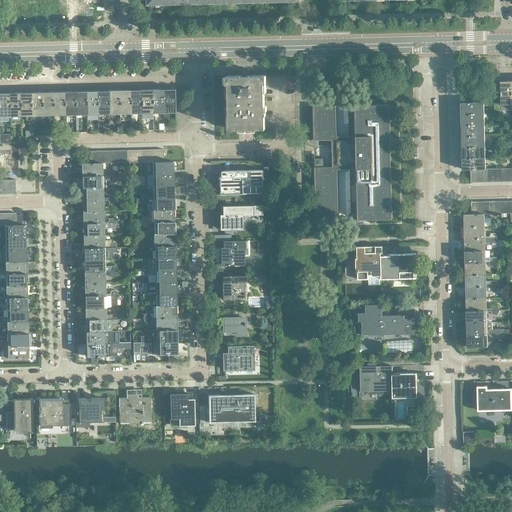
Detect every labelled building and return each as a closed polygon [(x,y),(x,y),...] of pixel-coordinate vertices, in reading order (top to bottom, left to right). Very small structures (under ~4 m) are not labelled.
[(265,128),(264,79),(264,75),(250,75),(250,76),(242,77),(242,75),(228,76),(229,129),(265,128)] [(511,87),(511,82),(507,82),(507,81),(500,81),(501,104),(511,103),(511,87)] [(152,91),(147,91),(147,89),(141,90),(141,91),(141,111),(142,111),(147,111),(147,113),(152,113),(152,91)] [(163,111),(163,91),(158,91),(158,89),(152,89),(152,91),(152,113),(164,113),(164,111),(163,111)] [(175,112),(174,90),(169,91),(169,89),(163,89),(163,91),(163,111),(164,111),(169,111),(169,112),(175,112)] [(119,114),(119,92),(114,92),(114,90),(108,90),(108,92),(108,114),(119,114)] [(130,112),(130,92),(125,92),(125,90),(119,90),(119,92),(119,114),(131,113),(131,112),(130,112)] [(141,111),(141,91),(136,91),(136,90),(130,90),(130,92),(130,112),(131,112),(136,112),(136,113),(142,113),(142,111),(141,111)] [(75,115),(75,93),(70,93),(70,91),(64,92),(64,93),(64,113),(65,113),(70,113),(70,115),(75,115)] [(86,93),(81,93),(81,91),(75,91),(75,93),(75,115),(86,114),(86,93)] [(97,92),(92,92),(92,91),(86,91),(86,93),(86,114),(98,114),(98,112),(97,112),(97,92)] [(108,92),(103,92),(103,91),(97,91),(97,92),(97,112),(98,112),(103,112),(103,114),(108,114),(108,92)] [(31,94),(26,94),(26,92),(20,93),(20,94),(21,116),(31,116),(31,94)] [(42,114),(42,94),(37,94),(37,92),(31,92),(31,94),(31,116),(43,115),(43,114),(42,114)] [(53,93),(48,94),(48,92),(42,92),(42,94),(42,114),(43,114),(48,114),(48,115),(54,115),(54,114),(53,114),(53,93)] [(64,113),(64,93),(59,93),(59,92),(53,92),(53,93),(53,114),(54,114),(59,113),(59,115),(65,115),(65,113),(64,113)] [(9,95),(4,95),(4,93),(0,93),(0,114),(4,115),(4,116),(10,116),(10,115),(9,115),(9,95)] [(20,94),(15,94),(15,93),(9,93),(9,95),(9,115),(10,115),(15,114),(15,116),(21,116),(20,94)] [(483,113),(482,108),(484,108),(484,102),(462,103),(462,108),(461,108),(461,114),(463,114),(483,114),(483,113)] [(392,219),(390,148),(389,104),(355,105),(356,136),(337,137),(336,106),(314,106),(314,140),(333,140),(333,167),(315,167),(316,221),(339,220),(337,169),(357,168),(358,220),(392,219)] [(484,125),(484,113),(483,113),(483,114),(463,114),(463,119),(461,119),(461,125),(463,125),(484,125)] [(483,135),(483,130),(485,130),(484,125),(463,125),(463,130),(461,130),(462,136),(463,136),(483,136),(483,135)] [(483,147),(483,146),(483,141),(485,141),(485,135),(483,135),(483,136),(463,136),(463,141),(462,141),(462,147),(463,147),(483,147)] [(484,158),(484,157),(483,152),(485,152),(485,146),(483,146),(483,147),(463,147),(463,152),(462,152),(462,158),(464,158),(484,158)] [(484,169),(484,163),(485,163),(485,157),(484,157),(484,158),(464,158),(464,163),(462,163),(462,170),(471,169),(477,169),(483,169),(484,169)] [(324,166),(323,158),(315,158),(315,166),(324,166)] [(173,174),(172,161),(164,161),(164,162),(158,162),(152,162),(152,173),(148,173),(146,169),(142,170),(140,173),(140,174),(173,174)] [(97,163),(91,163),(82,164),(82,176),(115,175),(115,174),(113,170),(109,170),(107,174),(102,174),(102,163),(97,163)] [(262,186),(261,170),(227,171),(227,177),(219,177),(220,185),(221,185),(221,194),(242,194),(242,186),(262,186)] [(173,186),(173,174),(140,174),(140,175),(142,179),(146,179),(148,175),(152,175),(153,186),(173,186)] [(103,187),(102,176),(107,176),(109,180),(113,180),(115,176),(115,175),(82,176),(82,188),(103,187)] [(173,198),(173,186),(153,186),(153,197),(148,197),(147,193),(142,194),(141,197),(141,198),(173,198)] [(103,198),(103,187),(82,188),(83,200),(115,199),(115,198),(114,194),(109,194),(108,198),(103,198)] [(174,210),(173,198),(141,198),(141,199),(142,203),(147,203),(148,199),(153,199),(153,210),(174,210)] [(103,211),(103,200),(108,200),(109,204),(114,204),(115,200),(115,199),(83,200),(83,212),(103,211)] [(242,228),(241,215),(244,215),(244,206),(226,206),(226,215),(220,215),(221,229),(242,228)] [(174,222),(174,210),(153,210),(154,221),(149,221),(147,217),(143,218),(141,221),(141,222),(174,222)] [(104,222),(103,211),(83,212),(83,224),(116,223),(116,222),(114,218),(110,218),(108,222),(104,222)] [(485,226),(484,215),(489,215),(491,219),(495,219),(497,215),(497,214),(495,214),(489,214),(483,214),(478,214),(472,214),(464,214),(464,227),(485,226)] [(174,234),(174,222),(141,222),(141,223),(143,227),(147,227),(149,223),(154,223),(154,234),(174,234)] [(104,235),(104,224),(108,224),(110,228),(114,228),(116,224),(116,223),(83,224),(84,236),(104,235)] [(25,237),(25,225),(0,225),(0,233),(0,238),(5,238),(25,237)] [(485,237),(485,226),(464,227),(465,239),(497,238),(497,237),(495,233),(491,233),(490,237),(485,237)] [(174,246),(174,234),(154,234),(154,245),(149,245),(148,241),(143,242),(142,245),(142,246),(174,246)] [(104,246),(104,235),(84,236),(84,248),(116,247),(116,246),(115,242),(110,242),(109,246),(104,246)] [(0,249),(26,249),(25,237),(5,238),(5,249),(1,249),(0,247),(0,249)] [(485,250),(485,239),(490,239),(491,243),(496,243),(497,239),(497,238),(465,239),(465,251),(485,250)] [(244,264),(243,248),(249,248),(249,240),(229,241),(229,248),(221,248),(222,264),(227,264),(227,265),(229,265),(229,264),(244,264)] [(175,258),(174,246),(142,246),(142,247),(144,251),(148,251),(149,247),(154,247),(154,258),(175,258)] [(104,259),(104,248),(109,248),(111,252),(115,252),(117,248),(116,247),(84,248),(84,260),(104,259)] [(381,276),(381,256),(381,253),(382,253),(382,247),(357,247),(357,258),(356,258),(356,271),(358,271),(358,279),(368,279),(368,274),(372,274),(372,276),(381,276)] [(26,261),(26,249),(0,249),(0,252),(1,251),(5,251),(6,262),(26,261)] [(485,261),(485,250),(465,251),(465,263),(498,262),(498,261),(496,257),(492,257),(490,261),(485,261)] [(415,267),(415,260),(413,260),(413,254),(396,254),(396,256),(381,256),(381,276),(381,279),(389,279),(389,277),(394,277),(394,275),(400,275),(400,279),(414,278),(414,267),(415,267)] [(175,270),(175,258),(154,258),(155,269),(150,269),(148,265),(144,266),(142,269),(142,270),(175,270)] [(105,270),(104,259),(84,260),(84,272),(117,271),(117,270),(115,266),(111,266),(109,270),(105,270)] [(0,273),(26,273),(26,261),(6,262),(6,273),(1,273),(0,270),(0,273)] [(486,274),(486,263),(490,263),(492,267),(496,267),(498,263),(498,262),(465,263),(466,275),(486,274)] [(175,282),(175,270),(142,270),(142,271),(144,275),(149,275),(150,271),(155,271),(155,282),(175,282)] [(105,283),(105,272),(109,272),(111,276),(116,276),(117,272),(117,271),(84,272),(85,284),(105,283)] [(26,285),(26,273),(0,273),(0,278),(6,278),(6,286),(26,285)] [(486,285),(486,274),(466,275),(466,287),(498,286),(498,285),(497,281),(492,281),(491,285),(486,285)] [(244,299),(244,282),(248,282),(248,276),(228,276),(228,282),(222,282),(222,299),(244,299)] [(176,294),(175,282),(155,282),(155,293),(151,293),(149,289),(145,290),(143,293),(143,294),(176,294)] [(105,294),(105,283),(85,284),(85,296),(118,295),(118,294),(116,290),(112,290),(110,294),(105,294)] [(0,297),(27,297),(26,285),(6,286),(7,297),(2,297),(0,293),(0,297)] [(486,298),(486,291),(497,291),(498,287),(498,286),(466,287),(466,299),(486,298)] [(176,306),(176,294),(143,294),(143,295),(145,299),(149,299),(151,295),(155,295),(156,306),(176,306)] [(106,307),(105,296),(110,296),(112,300),(116,300),(118,296),(118,295),(85,296),(85,308),(106,307)] [(27,309),(27,297),(0,297),(0,302),(0,303),(2,299),(7,299),(7,310),(27,309)] [(487,309),(486,298),(466,299),(466,311),(499,310),(499,309),(497,305),(493,305),(491,309),(487,309)] [(384,334),(384,315),(383,315),(383,304),(358,305),(358,312),(356,312),(356,308),(352,308),(352,312),(352,313),(352,320),(355,320),(355,326),(362,326),(362,334),(382,334),(382,335),(384,335),(384,334)] [(176,318),(176,306),(156,306),(156,317),(151,317),(149,313),(145,314),(144,317),(144,318),(176,318)] [(106,318),(106,307),(85,308),(86,320),(118,319),(118,318),(117,314),(112,314),(111,318),(106,318)] [(0,321),(27,321),(27,309),(7,310),(7,321),(2,321),(1,317),(0,317),(0,321)] [(487,322),(487,311),(491,311),(493,315),(498,315),(499,311),(499,310),(466,311),(467,323),(487,322)] [(245,334),(245,317),(249,317),(249,318),(251,318),(251,311),(238,311),(238,318),(223,318),(223,331),(236,331),(236,335),(245,334)] [(415,334),(415,318),(416,318),(416,317),(415,317),(415,311),(398,311),(398,315),(384,315),(384,334),(404,334),(415,334)] [(176,330),(176,318),(144,318),(144,319),(145,323),(150,323),(151,319),(156,319),(156,330),(176,330)] [(106,331),(106,320),(111,320),(112,324),(117,324),(118,320),(118,319),(86,320),(86,332),(106,331)] [(28,333),(27,321),(0,321),(0,326),(1,327),(2,323),(7,323),(7,334),(28,333)] [(487,329),(487,322),(467,323),(467,335),(500,334),(500,333),(498,329),(487,329)] [(131,341),(131,330),(120,330),(120,341),(131,341)] [(177,342),(176,330),(156,330),(156,341),(152,341),(150,337),(146,338),(144,341),(144,342),(177,342)] [(106,342),(106,331),(86,332),(86,344),(119,343),(119,342),(117,338),(113,338),(111,342),(106,342)] [(0,345),(28,345),(28,333),(7,334),(8,345),(3,345),(1,341),(0,341),(0,345)] [(488,346),(487,335),(492,335),(494,339),(498,339),(500,335),(500,334),(467,335),(467,347),(488,346)] [(177,354),(177,342),(144,342),(144,343),(146,347),(150,347),(152,343),(157,343),(157,354),(177,354)] [(107,356),(107,344),(111,344),(113,348),(117,348),(119,344),(119,343),(86,344),(87,356),(107,356)] [(28,357),(28,345),(0,345),(0,350),(1,351),(3,347),(8,347),(8,358),(28,357)] [(251,355),(254,355),(254,345),(251,345),(230,346),(229,346),(229,354),(224,354),(224,369),(252,369),(251,355)] [(392,393),(392,373),(392,365),(376,366),(376,362),(368,362),(368,366),(360,366),(361,391),(368,391),(369,394),(392,393)] [(417,393),(416,373),(392,373),(392,393),(417,393)] [(504,410),(504,389),(490,389),(490,391),(487,392),(487,386),(478,386),(478,390),(474,390),(474,405),(478,405),(478,410),(480,410),(480,411),(485,411),(485,410),(491,410),(491,411),(496,411),(496,410),(504,410)] [(175,393),(167,394),(167,420),(173,420),(173,424),(179,424),(179,426),(191,425),(191,412),(190,410),(192,410),(192,391),(175,392),(175,393)] [(151,422),(151,397),(138,397),(138,394),(130,395),(130,398),(119,398),(119,423),(129,423),(129,422),(143,421),(143,422),(151,422)] [(254,394),(208,395),(209,422),(255,421),(254,394)] [(24,424),(23,397),(22,397),(22,398),(17,398),(17,401),(13,401),(13,400),(3,401),(4,427),(12,427),(12,424),(24,424)] [(65,414),(65,408),(63,408),(63,399),(46,400),(46,397),(39,397),(39,424),(63,424),(63,414),(65,414)] [(103,422),(103,398),(79,399),(79,409),(75,409),(76,422),(76,420),(89,420),(89,423),(103,422)] [(475,442),(475,436),(475,433),(464,433),(464,445),(469,445),(471,443),(472,443),(475,442)]
